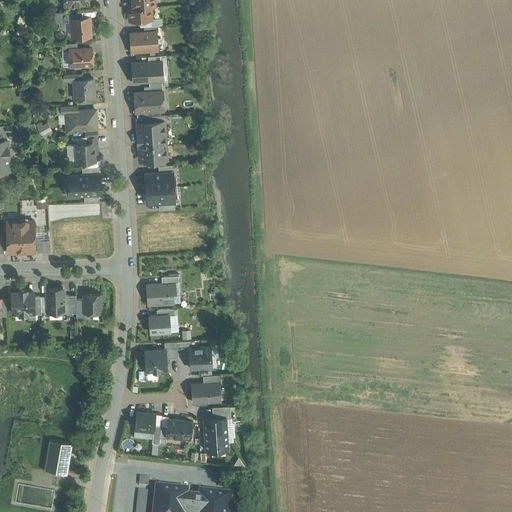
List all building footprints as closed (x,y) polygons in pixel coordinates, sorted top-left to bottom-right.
[(133,8),(129,8),(130,20),(150,19),(152,19),(152,18),(151,7),(133,8)] [(79,11),(61,12),(61,23),(72,22),(72,18),(79,18),(79,11)] [(79,18),(72,18),(72,22),(72,31),(71,32),(72,35),(74,37),(77,37),(78,36),(91,35),(89,17),(79,18)] [(144,32),(130,33),(132,51),(157,49),(157,43),(158,43),(159,42),(159,38),(157,37),(156,37),(156,32),(156,31),(144,32)] [(77,49),(69,49),(70,50),(71,66),(75,66),(77,67),(80,67),(81,65),(92,64),(91,48),(77,49)] [(148,62),(132,63),(134,81),(149,80),(162,79),(160,61),(148,62)] [(82,79),(76,79),(76,80),(76,87),(74,87),(75,99),(95,98),(93,78),(82,79)] [(144,92),(134,93),(136,111),(137,111),(148,110),(161,109),(160,102),(163,99),(162,91),(144,92)] [(77,105),(61,106),(61,113),(65,113),(65,112),(77,111),(77,105)] [(77,111),(65,112),(65,113),(67,132),(85,130),(97,129),(95,110),(77,111)] [(145,128),(138,129),(138,135),(137,135),(137,136),(138,144),(137,144),(138,144),(139,144),(139,147),(166,145),(164,121),(162,121),(157,122),(157,127),(145,128)] [(7,141),(0,141),(0,170),(4,170),(4,163),(8,163),(8,156),(10,156),(12,154),(12,149),(10,147),(7,147),(7,141)] [(76,143),(75,143),(76,162),(84,161),(95,161),(95,160),(94,142),(87,143),(76,143)] [(166,145),(139,147),(139,155),(147,155),(148,160),(166,159),(167,159),(166,145)] [(159,173),(145,173),(147,204),(159,203),(175,202),(173,172),(159,173)] [(83,175),(68,176),(69,196),(84,195),(99,194),(101,194),(99,174),(97,174),(83,175)] [(34,220),(7,221),(7,224),(5,226),(5,230),(7,232),(7,250),(10,253),(16,253),(19,250),(19,248),(23,248),(23,250),(25,252),(33,252),(35,250),(34,231),(36,230),(36,225),(34,223),(34,220)] [(50,240),(37,241),(37,252),(50,251),(50,240)] [(178,275),(161,276),(162,283),(175,283),(179,282),(178,275)] [(162,283),(147,284),(148,304),(174,302),(173,292),(175,292),(175,283),(162,283)] [(63,288),(46,289),(47,312),(63,311),(64,311),(63,295),(63,288)] [(27,290),(19,291),(19,293),(12,293),(12,313),(19,313),(20,315),(27,314),(27,312),(34,312),(34,296),(33,292),(27,292),(27,290)] [(101,294),(84,294),(84,299),(84,313),(101,312),(101,294)] [(76,295),(63,295),(64,311),(63,311),(64,313),(76,313),(76,295)] [(84,299),(76,299),(76,295),(76,313),(76,317),(84,317),(84,313),(84,299)] [(149,316),(150,332),(170,331),(169,315),(157,315),(149,316)] [(194,340),(177,341),(177,353),(189,352),(189,347),(195,347),(194,340)] [(177,341),(164,342),(165,349),(166,358),(178,357),(177,353),(177,341)] [(195,347),(189,347),(189,352),(190,368),(211,366),(210,346),(195,347)] [(165,349),(145,350),(146,371),(166,370),(166,358),(165,349)] [(221,374),(203,375),(204,383),(219,382),(219,383),(221,382),(221,374)] [(204,383),(191,384),(193,402),(221,400),(219,383),(219,382),(204,383)] [(230,405),(212,407),(213,418),(225,417),(226,418),(231,417),(230,405)] [(155,414),(136,412),(134,429),(153,431),(154,425),(155,414)] [(213,418),(204,419),(205,434),(226,433),(226,418),(225,417),(213,418)] [(192,421),(168,418),(167,426),(166,435),(190,438),(192,421)] [(161,425),(154,425),(153,431),(152,443),(159,443),(161,425)] [(226,433),(205,434),(206,450),(228,449),(226,433)] [(72,443),(49,439),(44,469),(67,473),(72,443)] [(49,505),(51,492),(21,487),(18,500),(49,505)] [(199,501),(185,499),(186,494),(156,491),(153,511),(228,511),(230,499),(200,495),(199,501)]
